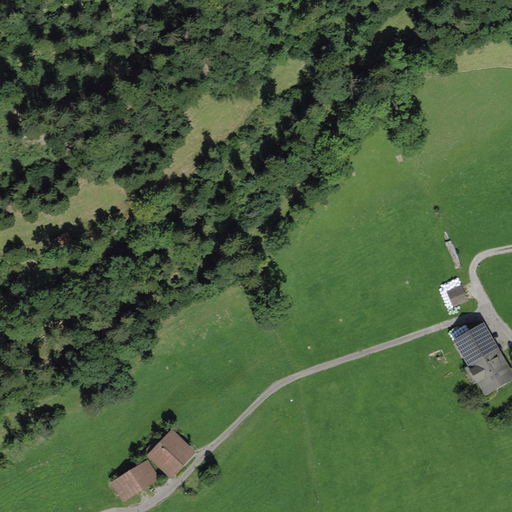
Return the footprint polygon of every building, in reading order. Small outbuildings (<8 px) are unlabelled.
[(66,235),(55,243),(62,254),(74,247),(66,235)] [(467,300),(461,286),(447,292),(453,306),(467,300)] [(497,349),(493,351),(480,328),(460,340),(465,348),(461,350),(470,366),(466,368),(469,373),(472,371),(484,391),(508,377),(503,369),(507,366),(497,349)] [(145,453),(168,475),(191,450),(181,441),(179,444),(165,431),(145,453)] [(113,485),(123,499),(137,490),(157,477),(148,462),(135,470),(113,485)]
